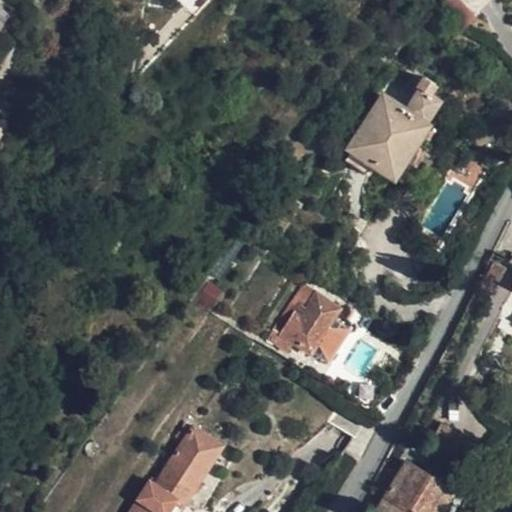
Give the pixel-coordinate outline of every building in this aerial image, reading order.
[(0,30),(10,14),(0,8),(0,30)] [(413,85),(401,103),(408,108),(420,89),(413,85)] [(408,108),(401,103),(386,95),(348,152),(350,154),(374,169),(393,180),(394,179),(417,144),(410,138),(423,118),(427,120),(441,98),(423,87),(420,89),(408,108)] [(428,150),(417,144),(394,179),(401,184),(414,164),(418,166),(428,150)] [(369,174),(374,169),(350,154),(346,159),(369,174)] [(486,174),(491,162),(478,154),(471,166),(486,174)] [(307,310),(299,304),(280,333),(295,343),(327,364),(352,328),(335,317),(340,309),(317,294),(307,310)] [(288,353),(295,343),(280,333),(299,304),(292,300),(267,338),(288,353)] [(353,437),(364,419),(339,406),(329,423),(353,437)] [(138,511),(158,511),(171,494),(183,502),(222,446),(194,428),(159,482),(151,477),(137,498),(144,503),(138,511)] [(450,428),(435,452),(473,476),(488,453),(450,428)] [(445,511),(458,491),(407,460),(374,511),(445,511)]
